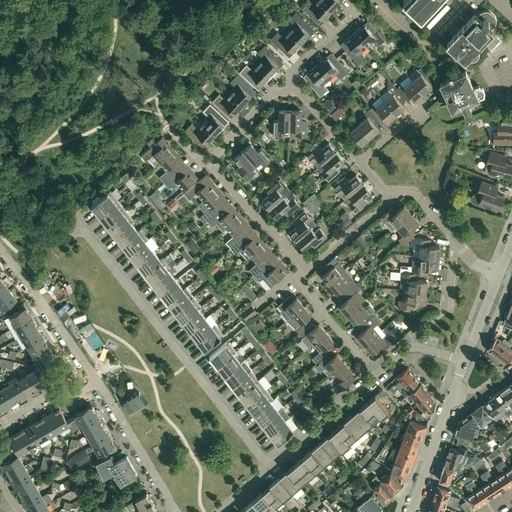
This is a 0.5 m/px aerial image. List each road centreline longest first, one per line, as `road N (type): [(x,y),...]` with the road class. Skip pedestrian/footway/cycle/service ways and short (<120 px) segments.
road 1 (residential): [(269,467),(81,227),(62,241)]
road 2 (residential): [(0,247),(95,380)]
road 3 (residential): [(95,380),(175,511)]
road 4 (residential): [(269,467),(378,376)]
road 5 (residential): [(300,271),(208,165)]
road 6 (residential): [(378,376),(305,289),(300,271)]
road 7 (unclassified): [(413,511),(454,394)]
road 8 (residential): [(208,165),(273,91),(296,90)]
road 9 (residential): [(380,3),(422,44),(465,0)]
